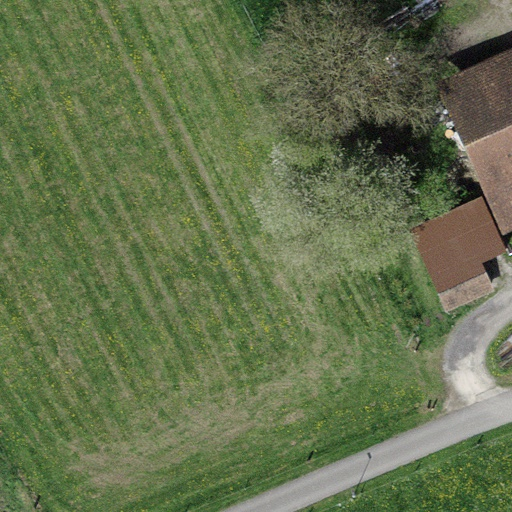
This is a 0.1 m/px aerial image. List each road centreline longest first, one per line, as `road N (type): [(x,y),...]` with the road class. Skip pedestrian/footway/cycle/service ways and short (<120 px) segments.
road 1 (residential): [(511,403),(255,511)]
road 2 (track): [(482,414),(467,357),(473,336),(511,304)]
